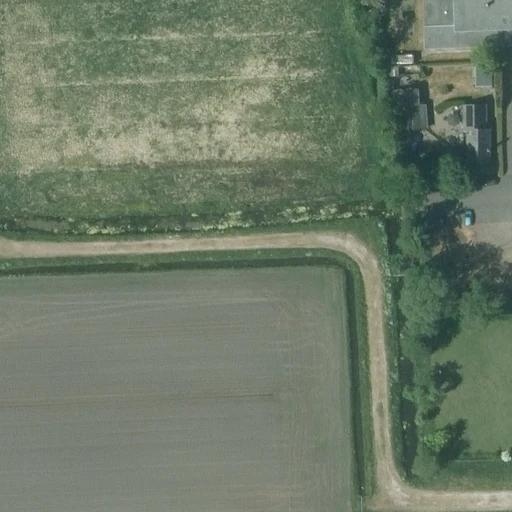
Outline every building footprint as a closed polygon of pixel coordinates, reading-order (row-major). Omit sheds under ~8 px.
[(511,0),(422,0),(424,47),(511,44),(511,0)] [(398,66),(390,67),(391,77),(399,76),(398,66)] [(495,89),(493,72),(478,73),(479,91),(495,89)] [(425,128),(424,103),(399,104),(400,129),(425,128)] [(486,106),(463,107),(464,132),(467,132),(468,163),(491,163),(490,130),(487,130),(486,106)]
